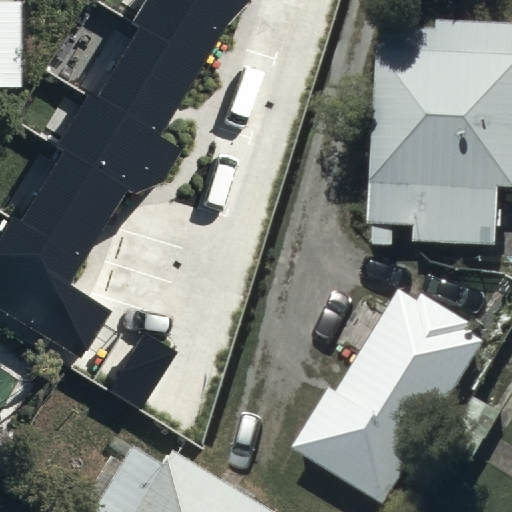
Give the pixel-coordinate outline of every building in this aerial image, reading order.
[(148,0),(0,245),(0,307),(85,358),(110,316),(72,293),(129,200),(159,188),(180,152),(161,141),(244,0),(148,0)] [(447,37),(396,35),(396,56),(387,56),(378,236),(385,236),(384,257),(405,258),(405,235),(427,236),(426,257),(505,259),(507,195),(511,195),(511,32),(447,31),(447,37)] [(336,401),(298,461),(380,511),(391,511),(490,354),(471,343),(476,335),(430,307),(425,315),(406,303),(343,405),(336,401)] [(178,356),(147,336),(115,383),(147,403),(178,356)] [(0,450),(0,490),(18,461),(0,450)] [(133,454),(98,511),(262,511),(170,458),(162,471),(133,454)]
